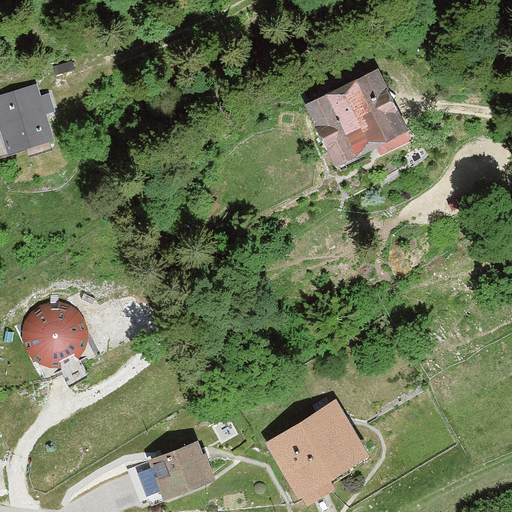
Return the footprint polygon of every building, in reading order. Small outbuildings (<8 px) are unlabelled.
[(285,95),(313,165),(386,136),(358,66),(285,95)] [(0,133),(8,160),(54,146),(45,117),(55,114),(49,96),(40,99),(36,86),(0,96),(0,133)] [(63,368),(79,359),(86,342),(84,324),(72,311),(55,305),(38,310),(26,324),(23,342),(30,358),(45,368),(63,368)] [(267,449),(297,507),(372,468),(342,410),(267,449)] [(140,465),(154,507),(209,489),(195,447),(140,465)]
